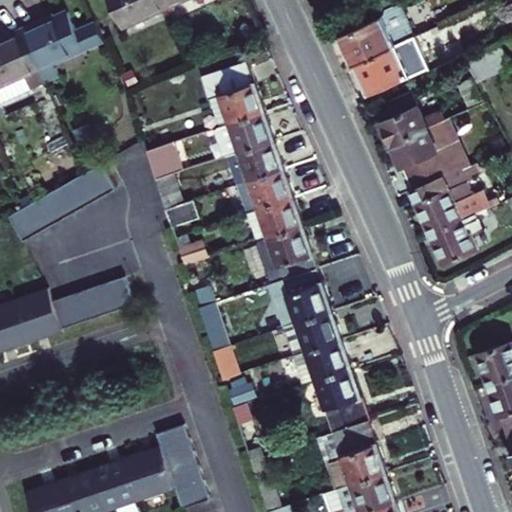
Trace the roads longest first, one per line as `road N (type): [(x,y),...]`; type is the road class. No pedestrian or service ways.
road 1 (tertiary): [(421,326),(279,0)]
road 2 (residential): [(0,469),(202,401)]
road 3 (tertiary): [(483,511),(421,326)]
road 4 (residential): [(175,323),(0,384)]
road 5 (residential): [(175,323),(126,152)]
